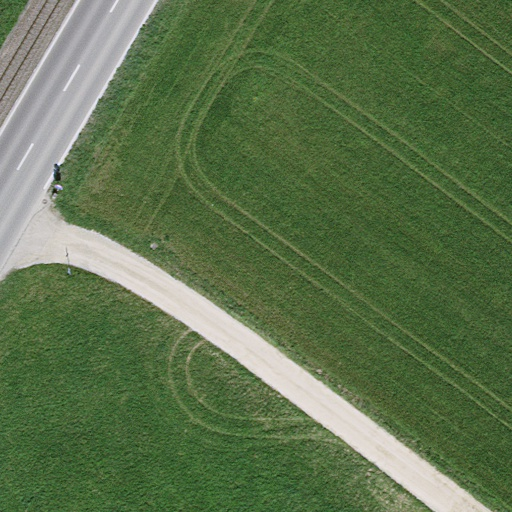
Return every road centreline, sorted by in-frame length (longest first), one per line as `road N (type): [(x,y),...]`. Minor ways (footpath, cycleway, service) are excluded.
road 1 (unclassified): [(432,511),(0,197)]
road 2 (secondary): [(0,197),(116,0)]
